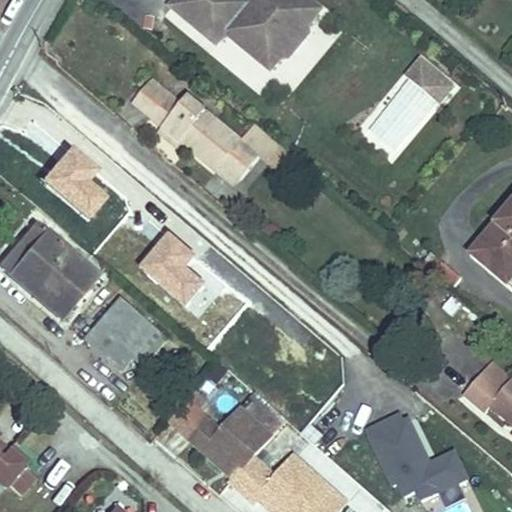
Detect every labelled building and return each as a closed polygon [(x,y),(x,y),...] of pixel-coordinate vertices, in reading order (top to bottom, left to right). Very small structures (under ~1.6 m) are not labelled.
[(303,32),(321,11),(307,0),(252,0),(250,4),(245,0),(178,0),(172,8),(217,45),(226,34),(271,71),(285,54),(303,32)] [(290,58),(308,36),(303,32),(285,54),(290,58)] [(442,79),(421,62),(407,79),(428,96),(442,79)] [(439,106),(453,89),(442,79),(428,96),(439,106)] [(151,118),(169,95),(153,82),(135,105),(151,118)] [(241,143),(188,98),(182,105),(169,95),(151,118),(164,129),(186,147),(216,172),(223,165),(242,181),(260,158),(241,143)] [(294,159),(254,126),(241,143),(260,158),(280,175),(294,159)] [(186,147),(164,129),(160,134),(182,152),(186,147)] [(106,197),(87,182),(97,169),(68,145),(37,183),(86,222),(106,197)] [(242,181),(223,165),(216,172),(236,188),(242,181)] [(511,210),(474,256),(509,285),(511,281),(511,210)] [(271,240),(278,231),(267,222),(260,231),(271,240)] [(62,321),(97,279),(38,227),(2,270),(62,321)] [(207,282),(188,268),(198,255),(168,231),(138,270),(187,308),(207,282)] [(462,280),(446,265),(438,275),(454,289),(462,280)] [(452,317),(461,305),(453,298),(443,310),(452,317)] [(169,340),(123,301),(87,344),(121,372),(133,359),(144,368),(169,340)] [(511,382),(511,380),(492,364),(482,375),(503,393),(511,382)] [(217,388),(229,374),(221,366),(208,380),(217,388)] [(167,391),(147,375),(139,384),(158,401),(167,391)] [(511,382),(503,393),(482,375),(465,396),(486,414),(492,408),(511,425),(511,382)] [(286,422),(255,395),(241,411),(273,438),(286,422)] [(254,459),(273,438),(241,411),(222,433),(211,422),(192,444),(223,471),(228,466),(239,475),(254,459)] [(457,450),(427,461),(410,412),(367,427),(396,508),(468,482),(457,450)] [(29,462),(12,447),(8,451),(25,467),(29,462)] [(0,484),(5,490),(8,486),(20,497),(35,480),(23,470),(25,467),(8,451),(0,460),(0,484)] [(317,511),(334,493),(294,458),(276,479),(254,459),(239,475),(234,481),(231,485),(255,506),(258,502),(263,497),(281,511),(283,509),(287,511),(317,511)] [(239,475),(228,466),(223,471),(234,481),(239,475)] [(269,511),(341,511),(348,505),(334,493),(317,511),(280,511),(281,511),(263,497),(258,502),(269,511)]
